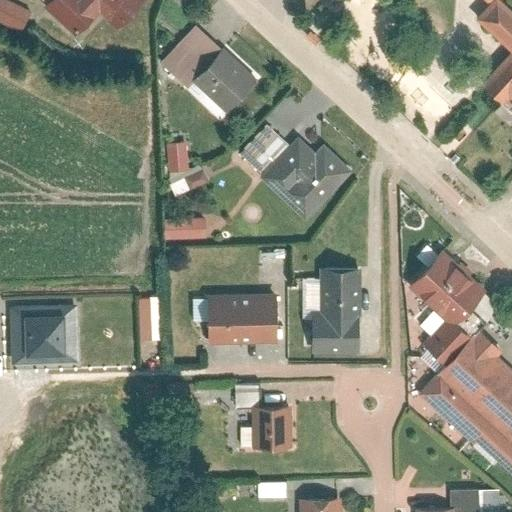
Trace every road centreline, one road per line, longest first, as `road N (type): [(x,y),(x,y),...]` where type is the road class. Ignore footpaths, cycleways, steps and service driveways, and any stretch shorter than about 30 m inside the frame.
road 1 (residential): [(236,0),(511,258)]
road 2 (residential): [(385,511),(384,374)]
